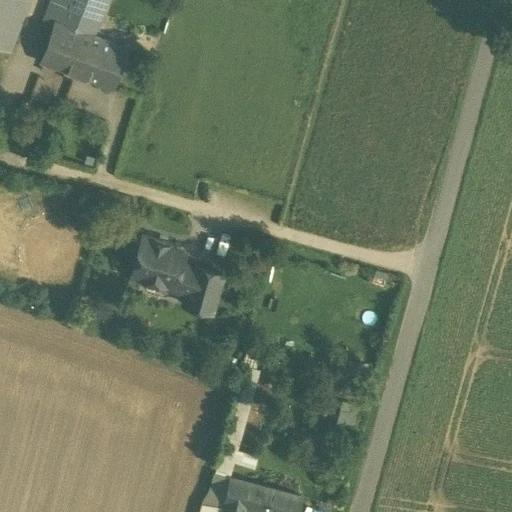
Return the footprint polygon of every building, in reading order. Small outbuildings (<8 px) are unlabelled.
[(0,0),(0,42),(12,47),(29,1),(26,0),(0,0)] [(106,0),(49,0),(42,22),(55,27),(57,21),(93,34),(106,0)] [(93,34),(57,21),(55,27),(44,59),(113,84),(126,46),(93,34)] [(168,242),(143,235),(137,238),(134,249),(137,255),(132,273),(170,284),(171,280),(190,285),(194,271),(181,268),(185,252),(172,248),(168,242)] [(223,271),(196,263),(190,285),(185,302),(212,310),(223,271)] [(218,472),(232,476),(235,463),(239,448),(262,365),(248,361),(223,452),(218,472)] [(360,405),(346,401),(338,432),(353,435),(360,405)] [(259,454),(239,448),(235,463),(255,468),(257,461),(259,454)] [(252,481),(232,476),(224,505),(222,511),(244,511),(246,506),(245,506),(252,481)] [(296,511),(302,494),(252,481),(245,506),(246,506),(244,511),(296,511)] [(222,511),(224,505),(203,502),(199,511),(222,511)]
